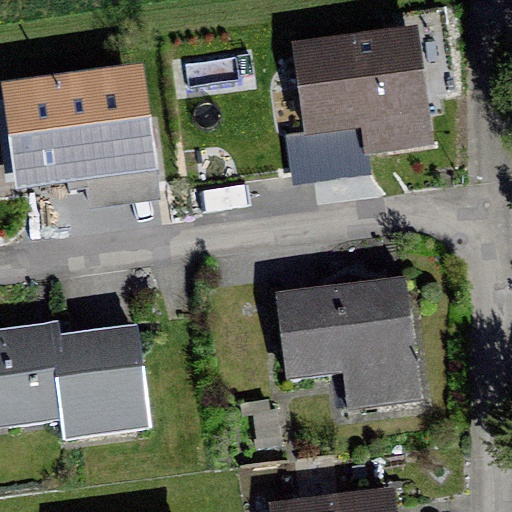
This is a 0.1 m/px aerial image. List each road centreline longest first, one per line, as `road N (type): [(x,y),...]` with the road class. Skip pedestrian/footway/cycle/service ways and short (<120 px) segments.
road 1 (residential): [(0,266),(491,200)]
road 2 (residential): [(491,200),(493,511)]
road 3 (residential): [(492,19),(491,200)]
